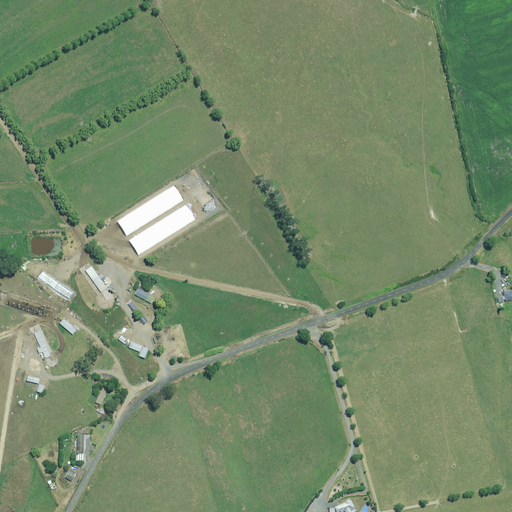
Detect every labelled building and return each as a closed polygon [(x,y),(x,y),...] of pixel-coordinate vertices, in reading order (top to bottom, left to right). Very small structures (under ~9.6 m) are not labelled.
[(105,279),(101,274),(97,276),(90,267),(85,271),(101,292),(107,288),(102,281),(105,279)] [(66,289),(51,277),(45,285),(60,297),(66,289)] [(145,300),(148,294),(138,289),(135,295),(145,300)] [(511,302),(508,292),(502,294),(504,304),(511,302)] [(148,294),(145,300),(151,304),(154,298),(148,294)] [(136,308),(131,302),(128,305),(133,311),(136,308)] [(59,323),(72,334),(76,330),(78,331),(79,329),(75,325),(73,327),(63,319),(59,323)] [(40,353),(43,361),(46,360),(45,359),(50,356),(39,331),(34,334),(40,348),(37,349),(39,353),(40,353)] [(127,339),(126,344),(128,347),(139,352),(142,346),(131,342),(130,343),(129,343),(130,340),(127,339)] [(149,349),(143,347),(139,356),(145,359),(149,349)] [(45,386),(39,384),(36,392),(42,394),(45,386)] [(106,391),(100,389),(95,403),(101,405),(106,391)] [(83,434),(79,434),(77,434),(76,443),(74,443),(74,447),(76,447),(76,454),(83,454),(83,434)] [(75,472),(69,469),(65,478),(71,481),(75,472)] [(355,511),(350,498),(343,501),(344,503),(334,507),(336,511),(339,511),(340,511),(342,511),(345,511),(355,511)]
